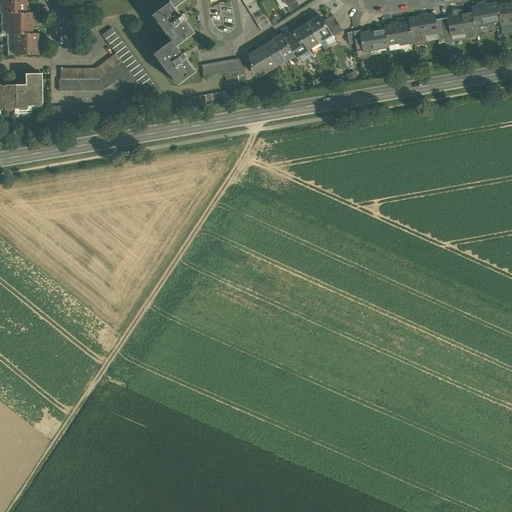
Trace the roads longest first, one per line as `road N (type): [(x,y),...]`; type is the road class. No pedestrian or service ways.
road 1 (secondary): [(0,159),(511,71)]
road 2 (track): [(257,114),(244,156),(9,511)]
